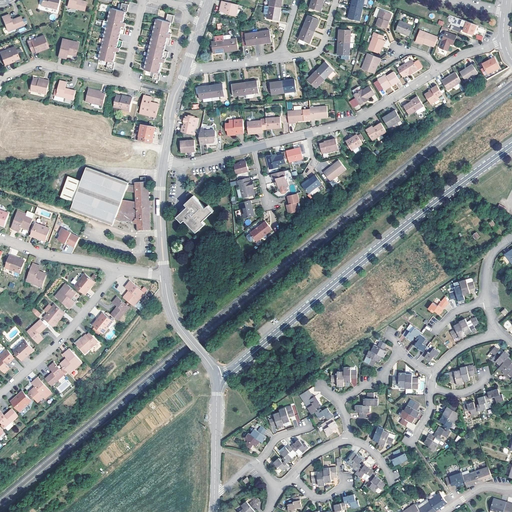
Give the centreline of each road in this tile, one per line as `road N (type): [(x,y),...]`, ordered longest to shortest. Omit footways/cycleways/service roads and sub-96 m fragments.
road 1 (tertiary): [(216,378),(511,146)]
road 2 (track): [(215,439),(491,257)]
road 3 (track): [(165,286),(85,380),(0,458)]
road 4 (residential): [(0,395),(62,339),(115,269)]
road 5 (residential): [(439,68),(355,124),(306,136)]
road 6 (residential): [(0,81),(40,63),(123,84)]
